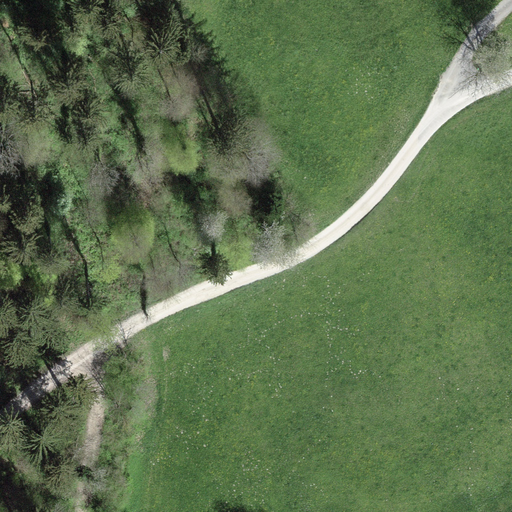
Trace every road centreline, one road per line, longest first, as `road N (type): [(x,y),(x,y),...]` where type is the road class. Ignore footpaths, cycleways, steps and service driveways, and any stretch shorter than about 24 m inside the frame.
road 1 (track): [(433,117),(374,192),(323,239),(112,332),(0,421)]
road 2 (track): [(90,511),(112,332)]
road 3 (track): [(433,117),(475,37),(511,1)]
